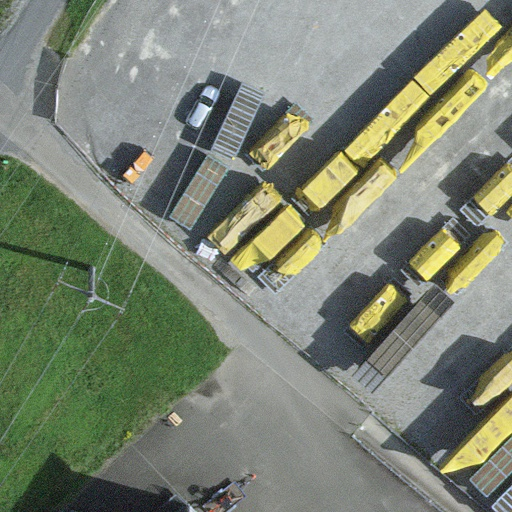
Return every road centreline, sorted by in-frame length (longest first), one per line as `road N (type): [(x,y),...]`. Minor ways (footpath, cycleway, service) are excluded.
road 1 (residential): [(0,107),(349,407)]
road 2 (track): [(349,407),(460,511)]
